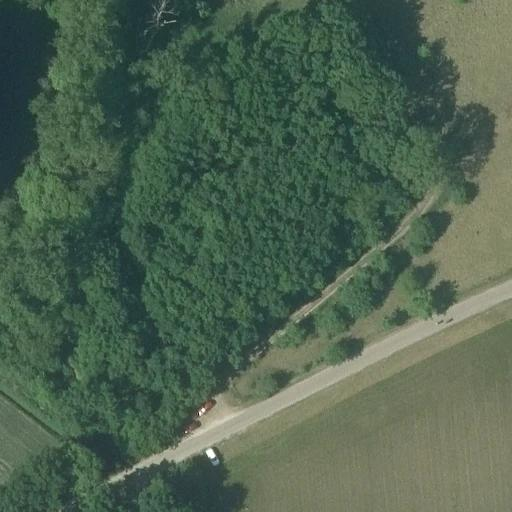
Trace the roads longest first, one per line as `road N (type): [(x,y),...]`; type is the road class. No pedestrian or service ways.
road 1 (track): [(216,432),(230,377),(452,185),(341,0)]
road 2 (unclassified): [(72,511),(408,338),(511,297)]
